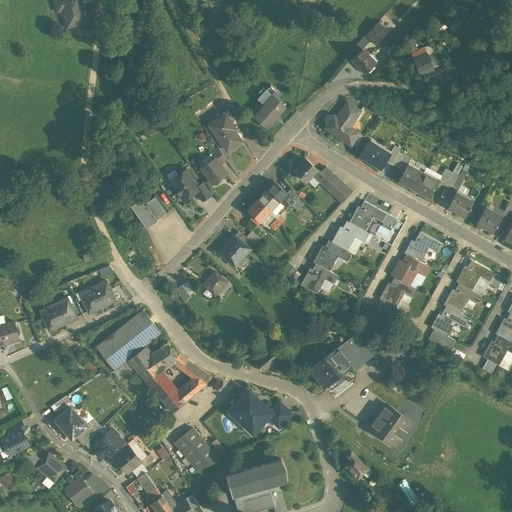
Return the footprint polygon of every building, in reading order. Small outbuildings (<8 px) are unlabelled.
[(80,0),(58,0),(54,1),(57,12),(62,10),(65,23),(74,21),(75,25),(87,22),(80,0)] [(388,32),(379,23),(367,35),(371,39),(377,44),(388,32)] [(371,39),(367,35),(358,45),(362,49),(371,39)] [(431,43),(425,46),(433,65),(444,61),(439,49),(434,50),(431,43)] [(387,52),(392,57),(399,50),(394,45),(387,52)] [(416,49),(412,51),(415,58),(414,59),(419,72),(433,65),(425,46),(416,49)] [(375,63),(362,49),(352,59),(365,73),(375,63)] [(281,95),(270,85),(257,99),(263,104),(271,95),(276,100),(281,95)] [(276,100),(271,95),(263,104),(252,116),(267,130),(275,121),(274,120),(285,107),(276,100)] [(348,103),(337,119),(334,117),(327,127),(353,145),(360,134),(350,127),(361,111),(348,103)] [(225,115),(219,120),(220,122),(212,127),(211,125),(210,126),(223,145),(227,150),(241,141),(230,125),(232,124),(225,115)] [(223,145),(210,126),(205,129),(218,148),(223,145)] [(365,137),(360,134),(353,145),(358,148),(365,137)] [(380,170),(386,161),(391,152),(370,139),(359,156),(380,170)] [(386,161),(391,164),(398,152),(400,148),(395,145),(391,151),(391,152),(386,161)] [(218,149),(212,154),(215,158),(220,165),(226,160),(218,149)] [(391,164),(397,168),(404,155),(398,152),(391,164)] [(407,165),(410,159),(404,155),(397,168),(404,171),(407,165)] [(215,158),(201,168),(212,183),(226,174),(220,165),(215,158)] [(320,173),(305,158),(294,169),(307,181),(312,174),(323,185),(328,180),(320,173)] [(407,165),(423,173),(426,167),(410,159),(407,165)] [(453,171),(459,175),(462,168),(463,166),(458,163),(453,171)] [(423,173),(407,165),(404,171),(399,180),(414,189),(423,173)] [(334,174),(326,167),(320,173),(328,180),(334,174)] [(438,182),(439,181),(440,180),(439,179),(441,175),(426,167),(423,173),(438,182)] [(446,184),(453,171),(446,167),(441,175),(439,179),(440,180),(439,181),(446,184)] [(462,168),(459,175),(464,178),(468,171),(462,168)] [(186,169),(177,176),(178,178),(172,183),(183,200),(191,195),(190,192),(193,190),(198,186),(186,169)] [(452,187),(459,175),(453,171),(446,184),(452,187)] [(438,182),(423,173),(414,189),(430,197),(438,182)] [(459,175),(452,187),(458,191),(465,178),(464,178),(459,175)] [(352,192),(337,177),(327,188),(342,203),(352,192)] [(274,182),(272,183),(271,183),(267,187),(267,189),(266,190),(257,200),(269,212),(271,210),(275,215),(283,206),(279,202),(283,198),(287,193),(274,181),(273,182),(274,182)] [(202,183),(198,186),(193,190),(201,201),(211,195),(202,183)] [(291,189),(287,193),(283,198),(291,206),(299,198),(291,189)] [(455,193),(447,207),(465,217),(469,209),(470,210),(471,208),(470,207),(474,201),(465,196),(464,198),(455,193)] [(166,213),(155,197),(145,204),(156,220),(166,213)] [(145,204),(142,199),(130,207),(146,229),(157,221),(145,204)] [(299,199),(292,206),(297,211),(304,203),(299,199)] [(269,212),(257,200),(247,210),(260,222),(269,212)] [(365,200),(359,210),(357,209),(350,223),(366,232),(375,217),(383,221),(388,213),(365,200)] [(501,217),(502,215),(504,211),(488,202),(485,208),(501,217)] [(504,211),(502,215),(508,218),(511,210),(511,204),(509,203),(504,211)] [(501,217),(485,208),(476,223),(493,232),(501,217)] [(269,212),(260,222),(265,227),(274,217),(269,212)] [(397,218),(388,213),(383,221),(384,224),(383,225),(391,230),(397,218)] [(285,220),(279,215),(276,218),(281,223),(285,220)] [(276,218),(269,226),(275,231),(281,223),(276,218)] [(350,223),(347,221),(342,229),(340,228),(332,243),(349,252),(357,237),(363,240),(365,242),(370,234),(366,232),(350,223)] [(260,239),(251,231),(247,236),(254,245),(260,239)] [(413,240),(405,254),(408,255),(421,262),(429,248),(438,253),(442,245),(421,233),(416,242),(413,240)] [(234,235),(219,253),(241,271),(248,263),(242,258),(250,249),(234,235)] [(371,242),(385,251),(389,245),(375,236),(371,242)] [(355,255),(363,240),(357,237),(349,252),(351,253),(355,255)] [(324,250),(321,248),(314,262),(316,263),(330,271),(338,255),(347,260),(351,253),(349,252),(332,243),(329,241),(324,250)] [(421,262),(408,255),(403,264),(401,263),(394,277),(395,278),(409,285),(417,270),(426,275),(430,267),(421,262)] [(472,260),(467,271),(465,270),(458,283),(460,284),(474,292),(482,277),(491,281),(495,273),(472,260)] [(294,266),(290,262),(282,270),(286,274),(294,266)] [(330,271),(316,263),(311,273),(309,272),(302,283),(317,291),(319,287),(325,277),(334,282),(338,275),(330,271)] [(294,266),(286,274),(290,278),(297,269),(294,266)] [(409,285),(418,290),(426,275),(417,270),(409,285)] [(226,281),(215,271),(204,283),(215,293),(226,281)] [(497,274),(492,283),(499,288),(505,278),(497,274)] [(325,277),(319,287),(328,292),(334,282),(325,277)] [(409,285),(395,278),(390,287),(389,286),(381,299),(397,308),(401,301),(405,293),(413,298),(418,290),(409,285)] [(106,281),(90,288),(92,293),(81,298),(82,299),(88,311),(88,313),(115,301),(106,281)] [(455,293),(453,291),(445,305),(447,306),(462,314),(468,304),(464,302),(467,296),(478,303),(482,296),(474,292),(460,284),(455,293)] [(182,285),(177,289),(185,300),(190,296),(182,285)] [(88,311),(82,299),(76,302),(82,314),(88,311)] [(397,308),(381,299),(378,305),(390,311),(402,318),(405,313),(397,308)] [(76,301),(70,303),(76,317),(82,314),(76,302),(76,301)] [(401,301),(397,308),(405,313),(409,305),(401,301)] [(69,302),(58,307),(56,303),(40,311),(49,331),(76,318),(70,303),(69,302)] [(390,311),(378,305),(375,310),(386,317),(390,311)] [(447,306),(442,315),(439,313),(431,327),(434,329),(444,335),(448,337),(454,326),(452,324),(454,321),(465,327),(470,319),(462,314),(447,306)] [(142,310),(95,347),(114,371),(124,363),(127,361),(144,348),(144,347),(161,334),(142,310)] [(402,318),(390,311),(386,317),(399,324),(402,318)] [(511,312),(510,312),(505,321),(502,320),(495,333),(498,334),(511,342),(511,339),(511,312)] [(0,324),(0,345),(19,340),(13,321),(0,324)] [(252,327),(246,331),(249,336),(255,332),(252,327)] [(431,334),(441,340),(444,335),(434,329),(431,334)] [(357,332),(338,346),(353,365),(352,366),(355,369),(374,354),(357,332)] [(441,340),(431,334),(428,340),(438,345),(441,340)] [(498,334),(493,343),(490,342),(483,356),(488,359),(499,365),(503,357),(505,355),(502,354),(505,349),(511,352),(511,342),(498,334)] [(444,335),(441,340),(452,346),(455,340),(448,337),(444,335)] [(452,346),(441,340),(438,345),(449,351),(452,346)] [(149,355),(160,371),(172,362),(187,373),(193,365),(178,354),(176,356),(167,343),(149,355)] [(338,346),(310,369),(324,388),(334,380),(336,383),(347,375),(344,372),(352,366),(353,365),(338,346)] [(392,347),(382,355),(392,368),(401,360),(392,347)] [(149,355),(144,348),(127,361),(145,380),(158,372),(160,371),(149,355)] [(256,361),(264,369),(278,357),(270,348),(256,361)] [(505,355),(503,357),(511,361),(511,352),(505,349),(502,354),(505,355)] [(499,365),(488,359),(485,364),(496,370),(499,365)] [(124,363),(114,371),(120,379),(130,370),(124,363)] [(496,370),(485,364),(482,370),(493,375),(496,370)] [(212,378),(193,365),(187,373),(195,379),(178,394),(185,402),(212,378)] [(499,365),(496,370),(493,375),(502,380),(509,370),(499,365)] [(178,394),(158,372),(145,380),(173,412),(185,402),(178,394)] [(254,396),(248,391),(229,412),(235,417),(241,418),(246,423),(247,428),(253,433),(267,418),(272,413),(271,412),(266,408),(261,407),(255,402),(254,396)] [(51,407),(54,411),(62,405),(59,401),(51,407)] [(280,403),(271,412),(272,413),(267,418),(279,428),(292,414),(280,403)] [(413,423),(387,404),(386,405),(388,406),(378,419),(377,418),(370,428),(385,439),(386,438),(396,446),(413,423)] [(71,439),(75,436),(86,426),(70,408),(55,421),(71,439)] [(21,421),(7,428),(10,435),(21,430),(24,428),(21,421)] [(75,436),(83,446),(85,444),(98,432),(90,423),(86,426),(75,436)] [(220,461),(193,428),(174,444),(197,471),(220,461)] [(10,435),(2,440),(0,441),(0,444),(3,450),(7,448),(10,454),(28,445),(21,430),(10,435)] [(98,432),(85,444),(91,450),(94,448),(93,447),(104,436),(99,431),(98,432)] [(97,451),(95,452),(101,458),(102,457),(105,460),(124,442),(118,436),(114,436),(110,431),(104,436),(93,447),(94,448),(97,451)] [(129,446),(142,461),(148,456),(135,440),(129,446)] [(142,461),(129,446),(113,459),(126,474),(140,463),(142,461)] [(34,451),(23,457),(27,463),(35,470),(36,468),(42,461),(38,458),(34,451)] [(368,468),(351,451),(347,456),(351,460),(344,466),(358,479),(368,468)] [(66,467),(48,452),(42,461),(36,468),(47,477),(42,483),(49,489),(54,482),(66,467)] [(148,456),(142,461),(140,463),(144,468),(154,459),(150,454),(148,456)] [(280,460),(227,475),(226,475),(231,493),(232,497),(233,497),(233,496),(234,496),(278,484),(286,482),(287,482),(285,470),(281,459),(280,460)] [(0,476),(0,480),(4,488),(15,482),(9,472),(0,476)] [(153,502),(162,496),(161,495),(145,473),(137,479),(153,502)] [(81,477),(64,490),(76,506),(93,493),(81,477)] [(285,511),(278,484),(234,496),(237,511),(252,511),(273,506),(275,511),(285,511)] [(176,504),(166,491),(161,495),(162,496),(172,509),(176,506),(175,505),(176,504)] [(173,511),(172,509),(162,496),(153,502),(160,511),(173,511)] [(193,511),(192,508),(186,500),(176,506),(172,509),(173,511),(193,511)] [(117,511),(109,501),(104,504),(103,503),(96,508),(97,509),(94,511),(93,511),(117,511)]
